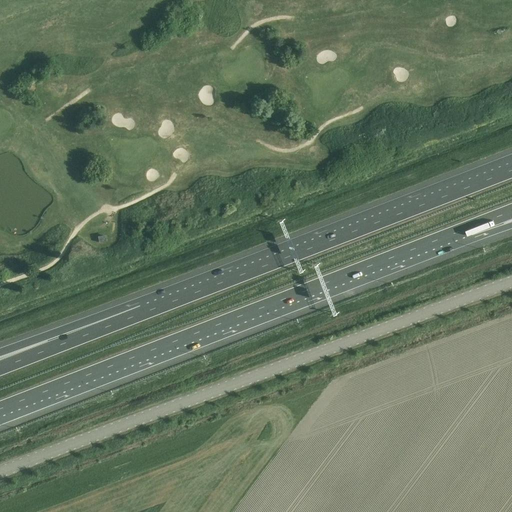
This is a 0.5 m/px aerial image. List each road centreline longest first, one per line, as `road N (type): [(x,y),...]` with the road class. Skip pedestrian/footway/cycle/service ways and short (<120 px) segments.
road 1 (tertiary): [(0,475),(511,281)]
road 2 (motorway): [(0,409),(467,228)]
road 3 (motorway): [(511,171),(144,311)]
road 4 (motorway): [(144,311),(0,367)]
road 5 (motorway): [(144,311),(0,354)]
